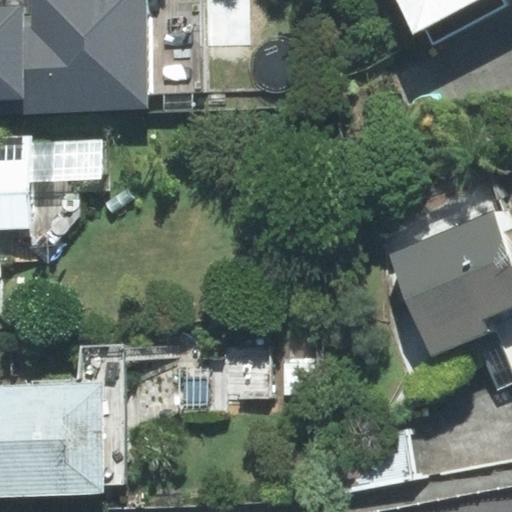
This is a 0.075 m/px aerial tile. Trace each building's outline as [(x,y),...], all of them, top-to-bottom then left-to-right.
[(0,0),(0,109),(162,105),(158,0),(0,0)] [(511,0),(430,0),(452,40),(511,8),(511,0)] [(0,318),(7,318),(7,281),(12,281),(12,227),(44,227),(43,161),(0,161),(0,318)] [(511,206),(411,245),(449,344),(511,320),(511,206)] [(135,380),(0,382),(0,493),(137,491),(135,380)]
